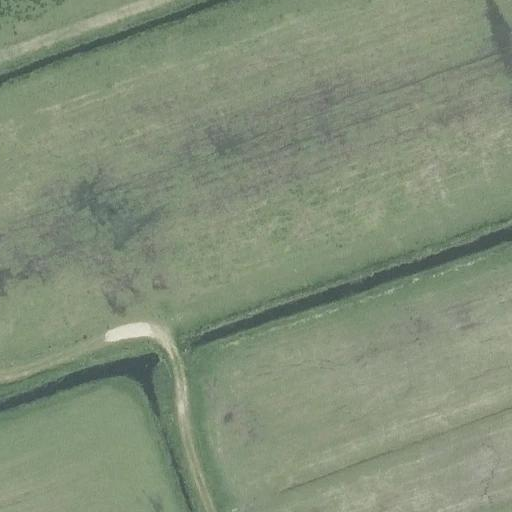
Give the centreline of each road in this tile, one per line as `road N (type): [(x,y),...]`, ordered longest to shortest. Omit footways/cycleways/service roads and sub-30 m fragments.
road 1 (track): [(0,375),(125,332),(153,332),(176,360),(185,433),(210,511)]
road 2 (track): [(161,0),(0,57)]
